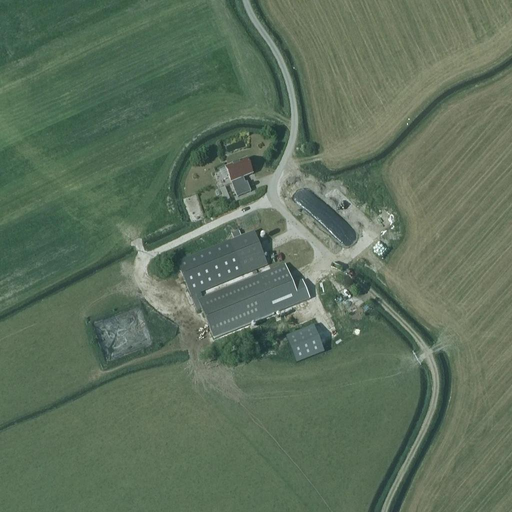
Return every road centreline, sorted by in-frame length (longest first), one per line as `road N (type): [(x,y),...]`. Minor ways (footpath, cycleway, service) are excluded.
road 1 (unclassified): [(351,274),(274,199),(293,116),(279,60),(244,0)]
road 2 (track): [(384,511),(433,406),(435,370),(420,341),(351,274)]
